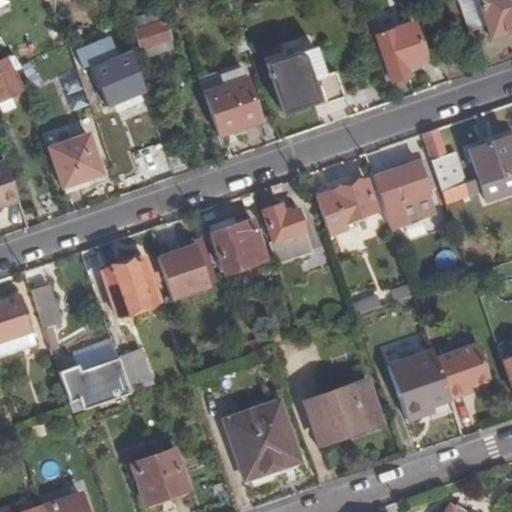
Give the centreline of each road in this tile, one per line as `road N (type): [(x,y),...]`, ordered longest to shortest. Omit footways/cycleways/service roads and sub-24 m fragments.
road 1 (residential): [(511,83),(0,259)]
road 2 (residential): [(309,511),(511,444)]
